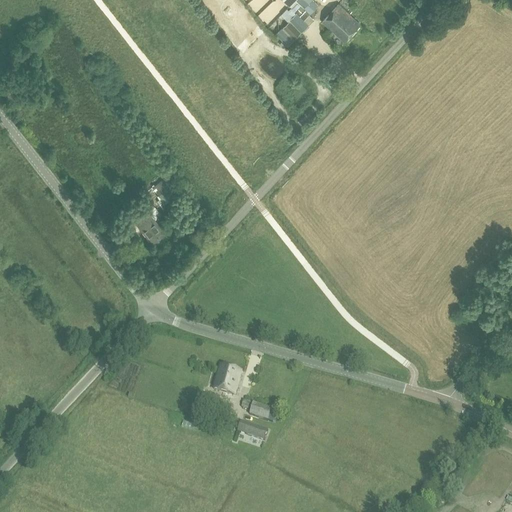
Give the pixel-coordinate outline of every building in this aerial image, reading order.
[(295,0),(301,4),(310,13),(311,13),(317,5),(311,0),(295,0)] [(286,14),(291,19),(290,20),(301,32),(308,25),(313,20),(308,15),(310,13),(301,4),(297,8),(295,5),(286,14)] [(338,4),(322,22),(344,42),(360,25),(338,4)] [(290,22),(282,29),(277,34),(288,45),(301,33),(290,22)] [(155,192),(160,198),(176,186),(172,179),(155,192)] [(145,208),(132,218),(151,242),(164,232),(145,208)] [(220,366),(213,389),(234,395),(241,372),(220,366)] [(205,420),(206,415),(227,421),(230,411),(209,405),(202,403),(205,394),(198,392),(191,417),(205,420)] [(251,410),(249,415),(268,421),(272,409),(253,403),(243,400),(241,407),(251,410)] [(195,423),(183,420),(181,427),(193,430),(195,423)] [(241,421),(238,432),(264,441),(268,430),(241,421)]
